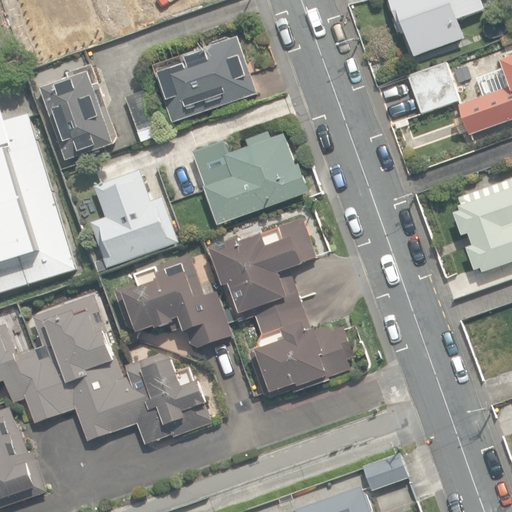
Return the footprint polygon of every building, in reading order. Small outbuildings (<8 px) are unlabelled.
[(238,0),(173,0),(174,2),(178,0),(193,0),(198,14),(238,0)] [(390,0),(403,36),(408,34),(416,59),(468,40),(461,21),(497,8),(493,0),(390,0)] [(155,66),(174,123),(259,94),(240,37),(155,66)] [(511,58),(503,62),(511,86),(511,87),(460,106),(471,136),(511,121),(511,58)] [(410,76),(422,114),(461,102),(448,63),(410,76)] [(42,89),(67,161),(116,143),(118,137),(92,65),(86,67),(66,74),(68,80),(42,89)] [(144,143),(165,136),(148,90),(127,98),(144,143)] [(0,293),(78,270),(29,113),(0,121),(0,293)] [(218,225),(312,192),(302,165),(299,166),(288,134),(231,154),(225,138),(181,154),(188,172),(170,179),(175,192),(219,177),(221,184),(205,190),(218,225)] [(71,176),(103,270),(186,242),(175,208),(135,222),(141,240),(130,244),(124,227),(134,224),(112,162),(71,176)] [(483,269),(484,273),(511,263),(511,179),(459,197),(463,206),(460,207),(461,212),(456,214),(464,236),(470,234),(474,247),(469,249),(476,271),(483,269)] [(257,317),(301,299),(292,271),(305,266),(304,264),(320,258),(305,219),(243,241),(241,237),(211,248),(225,287),(231,285),(242,315),(244,314),(246,321),(257,317)] [(193,345),(201,349),(234,337),(218,292),(207,296),(192,255),(138,275),(141,283),(117,292),(129,327),(140,334),(157,327),(158,329),(172,324),(175,331),(184,328),(186,333),(188,332),(193,345)] [(139,423),(147,445),(175,435),(176,437),(214,423),(207,403),(209,402),(201,381),(197,382),(192,369),(179,374),(174,358),(164,354),(128,366),(132,376),(125,379),(117,356),(114,357),(106,334),(110,333),(97,296),(35,318),(45,346),(19,355),(8,325),(0,327),(0,388),(1,389),(0,386),(0,385),(7,383),(14,404),(28,399),(37,424),(78,410),(89,441),(139,423)] [(314,333),(301,299),(257,317),(264,336),(261,345),(262,350),(252,354),(267,395),(272,399),(295,391),(295,392),(330,380),(330,379),(353,371),(349,360),(356,358),(345,327),(332,332),(330,326),(314,333)] [(0,411),(0,508),(50,492),(37,452),(30,454),(15,407),(0,411)] [(381,511),(380,511),(371,511),(363,487),(296,511),(381,511)]
